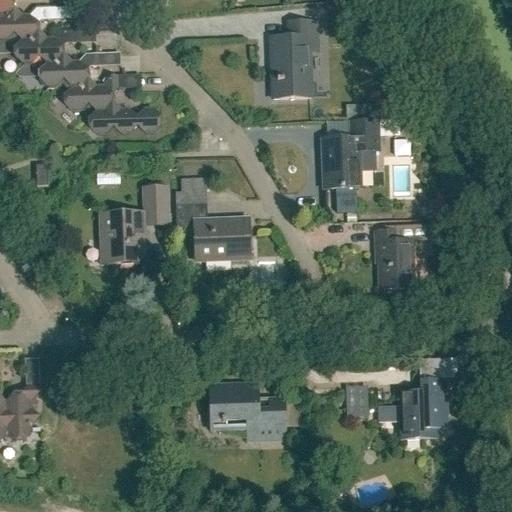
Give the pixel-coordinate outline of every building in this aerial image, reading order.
[(0,0),(0,20),(5,20),(13,11),(12,4),(15,0),(0,0)] [(30,43),(38,34),(37,27),(40,22),(50,22),(50,10),(35,10),(28,18),(22,18),(13,11),(5,20),(0,20),(0,44),(6,45),(14,36),(22,43),(30,43)] [(311,100),(310,55),(317,55),(316,24),(289,24),(289,40),(271,40),(271,58),(274,58),(275,69),(272,69),(273,101),(311,100)] [(55,66),(62,58),(62,51),(66,47),(75,46),(75,33),(60,34),(52,42),(46,42),(38,34),(30,43),(22,43),(14,52),(14,60),(23,68),(31,67),(39,59),(47,67),(55,66)] [(79,89),(88,80),(87,73),(92,69),(101,69),(100,57),(85,57),(77,65),(70,66),(62,58),(55,66),(47,67),(39,75),(39,83),(48,91),(55,91),(63,83),(71,90),(79,89)] [(79,89),(71,90),(64,98),(64,106),(73,115),(80,114),(88,106),(96,113),(89,121),(89,130),(97,137),(105,137),(113,128),(122,136),(129,136),(137,128),(147,135),(153,135),(161,127),(161,118),(151,110),(145,110),(137,119),(128,111),(121,111),(112,103),(112,96),(118,91),(121,90),(121,79),(111,79),(103,88),(96,89),(88,80),(79,89)] [(378,122),(378,139),(399,138),(398,121),(378,122)] [(324,192),(360,191),(359,154),(379,153),(378,122),(350,123),(351,140),(322,141),(324,192)] [(37,188),(48,188),(47,167),(36,168),(37,188)] [(147,265),(146,229),(168,228),(167,190),(143,190),(144,216),(99,217),(100,241),(106,241),(107,266),(147,265)] [(428,211),(440,218),(449,201),(436,195),(428,211)] [(194,233),(195,259),(229,257),(229,263),(249,262),(248,222),(207,223),(207,206),(176,207),(177,234),(194,233)] [(346,214),(346,223),(355,223),(355,214),(346,214)] [(423,244),(422,233),(375,234),(375,258),(380,258),(380,291),(413,290),(412,245),(423,244)] [(399,442),(438,441),(437,431),(449,430),(447,381),(429,382),(429,393),(398,395),(399,442)] [(0,443),(6,437),(14,445),(23,445),(31,435),(31,434),(40,434),(40,420),(39,419),(30,411),(30,404),(39,395),(39,382),(26,382),(27,390),(22,395),(14,396),(6,404),(0,398),(0,443)] [(259,411),(258,387),(209,389),(211,423),(221,423),(221,425),(226,425),(226,423),(245,422),(246,432),(258,431),(258,442),(286,441),(284,402),(270,402),(270,411),(259,411)]
